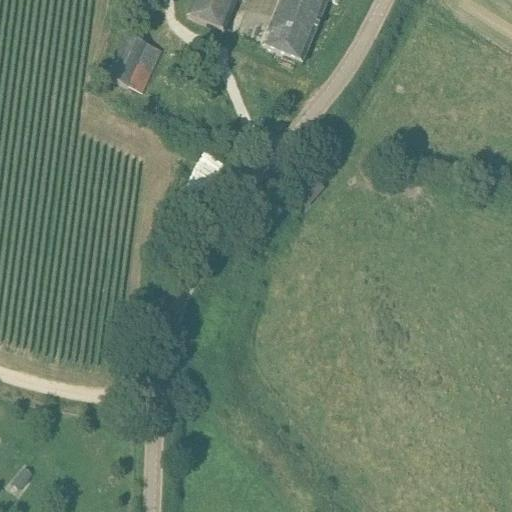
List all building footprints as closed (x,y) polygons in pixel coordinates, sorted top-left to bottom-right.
[(224,35),(237,0),(194,0),(186,20),(224,35)] [(339,0),(282,0),(262,51),(301,67),(328,2),(337,6),(339,0)] [(160,53),(148,48),(125,39),(105,82),(143,98),(160,53)] [(203,153),(180,195),(204,207),(226,166),(203,153)] [(307,176),(288,195),(306,212),(324,192),(307,176)]
